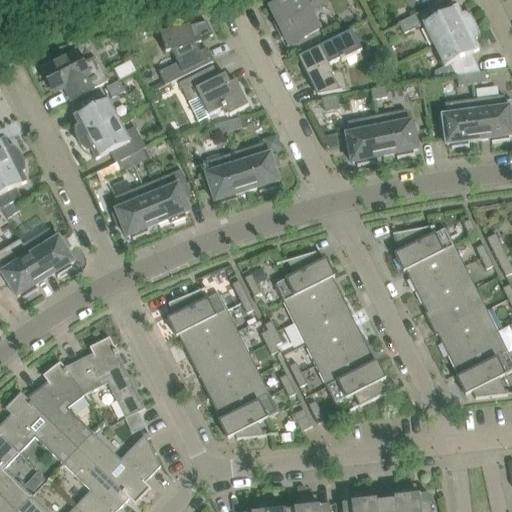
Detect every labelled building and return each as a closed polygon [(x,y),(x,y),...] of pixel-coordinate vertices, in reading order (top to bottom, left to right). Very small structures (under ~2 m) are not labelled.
[(286,1),(271,8),(290,46),(319,31),(319,30),(318,31),(310,14),(326,6),(323,0),(292,0),(287,3),(286,1)] [(434,47),(475,26),(473,24),(472,22),(470,20),(468,18),(465,16),(462,18),(458,8),(424,25),(434,47)] [(415,16),(399,24),(404,35),(420,27),(415,16)] [(178,64),(159,73),(166,87),(213,63),(206,49),(199,53),(196,45),(213,36),(206,22),(161,35),(166,54),(172,53),(178,64)] [(474,41),(477,40),(477,37),(477,34),(477,31),(476,29),(475,26),(434,47),(445,68),(435,73),(438,79),(456,76),(451,65),(479,51),(474,41)] [(352,32),(299,59),(308,77),(311,76),(321,97),(347,91),(344,77),(344,76),(343,75),(342,74),(340,73),(339,73),(337,73),(333,75),(329,66),(341,61),(342,63),(346,61),(346,60),(362,52),(352,32)] [(51,66),(42,70),(54,94),(65,89),(72,101),(108,83),(95,58),(83,64),(77,52),(61,60),(60,57),(49,63),(51,66)] [(124,68),(116,72),(120,81),(137,72),(131,61),(123,65),(124,68)] [(213,68),(180,85),(189,104),(200,98),(209,117),(226,109),(229,117),(249,107),(236,82),(230,85),(226,75),(219,79),(213,68)] [(485,73),(481,73),(471,75),(472,85),(486,84),(485,73)] [(472,85),(471,75),(457,76),(459,87),(472,85)] [(119,82),(107,88),(112,99),(125,93),(119,82)] [(385,88),(371,91),(373,101),(387,99),(385,88)] [(157,92),(151,95),(155,103),(159,101),(160,97),(157,92)] [(504,96),(474,100),(480,142),(491,140),(492,145),(510,142),(509,138),(511,137),(511,124),(510,108),(506,108),(504,96)] [(337,98),(323,100),(325,111),(339,108),(337,98)] [(480,142),(474,100),(445,105),(446,116),(442,117),(443,120),(438,120),(439,129),(444,128),(447,146),(451,146),(452,150),(469,148),(469,143),(480,142)] [(108,101),(74,118),(79,128),(76,129),(76,132),(76,135),(77,137),(78,140),(79,143),(119,122),(108,101)] [(406,112),(377,117),(385,158),(396,156),(397,160),(415,156),(414,152),(418,151),(415,133),(419,132),(418,124),(413,125),(413,122),(409,123),(406,112)] [(385,158),(377,117),(348,123),(350,135),(346,136),(352,165),(357,164),(357,168),(375,164),(374,160),(385,158)] [(239,119),(226,123),(228,133),(242,130),(239,119)] [(125,135),(119,122),(79,143),(80,145),(82,147),(84,149),(86,151),(88,153),(91,151),(96,161),(115,151),(120,162),(146,149),(136,129),(125,135)] [(228,133),(226,123),(212,126),(215,137),(228,133)] [(336,137),(326,139),(329,151),(339,149),(336,137)] [(0,170),(22,159),(21,156),(19,154),(17,152),(15,150),(13,149),(10,150),(5,141),(0,143),(0,170)] [(263,144),(235,154),(247,193),(258,190),(260,194),(276,189),(275,184),(280,183),(271,155),(267,156),(263,144)] [(142,151),(130,158),(135,168),(147,161),(142,151)] [(247,193),(235,154),(206,163),(210,174),(206,175),(207,178),(202,179),(205,187),(209,186),(215,203),(220,202),(221,206),(238,201),(236,197),(247,193)] [(135,168),(130,158),(117,164),(122,174),(135,168)] [(22,174),(25,172),(25,170),(25,167),(24,164),(23,161),(22,159),(0,170),(0,197),(27,184),(22,174)] [(170,176),(143,187),(158,226),(190,213),(183,196),(187,194),(184,187),(187,186),(181,171),(170,176)] [(117,214),(111,216),(114,224),(120,222),(127,239),(158,226),(143,187),(115,199),(119,210),(116,211),(117,214)] [(14,203),(3,210),(8,219),(19,212),(14,203)] [(479,240),(470,221),(463,224),(472,243),(479,240)] [(404,273),(409,270),(455,247),(446,230),(428,239),(424,231),(435,229),(435,227),(393,235),(393,237),(394,237),(402,253),(395,256),(404,273)] [(49,230),(24,246),(45,281),(75,263),(59,238),(56,240),(49,230)] [(496,235),(487,240),(490,248),(500,243),(496,235)] [(45,281),(24,246),(20,240),(0,252),(0,287),(7,283),(17,299),(45,281)] [(500,243),(490,248),(494,255),(503,250),(500,243)] [(488,257),(483,246),(476,250),(481,260),(488,257)] [(416,293),(465,268),(455,247),(409,270),(412,276),(408,278),(416,293)] [(503,250),(494,255),(498,263),(507,258),(503,250)] [(275,286),(284,304),(330,280),(335,278),(326,261),(321,263),(316,254),(277,265),(277,266),(287,263),(294,277),(275,286)] [(493,267),(488,257),(481,260),(486,271),(493,267)] [(507,258),(498,263),(502,270),(511,265),(507,258)] [(511,267),(511,266),(502,271),(506,278),(511,274),(511,267)] [(430,312),(476,289),(465,268),(416,293),(424,308),(427,306),(430,312)] [(267,281),(262,269),(251,274),(252,276),(255,282),(256,285),(267,281)] [(255,282),(252,276),(245,279),(248,286),(255,282)] [(294,324),(343,300),(336,285),(333,286),(330,280),(284,304),(294,324)] [(247,297),(239,282),(232,286),(239,300),(247,297)] [(261,295),(255,282),(248,286),(254,298),(261,295)] [(511,298),(511,290),(510,286),(503,290),(508,300),(511,298)] [(177,338),(182,335),(228,312),(219,295),(201,304),(196,295),(207,290),(207,289),(169,305),(175,317),(168,321),(177,338)] [(441,335),(488,312),(476,289),(430,312),(425,315),(436,337),(441,335)] [(254,311),(247,297),(239,300),(247,315),(254,311)] [(305,346),(351,323),(348,316),(351,315),(343,300),(294,324),(305,346)] [(189,358),(238,333),(228,312),(182,335),(184,341),(181,343),(189,358)] [(448,357),(498,332),(488,312),(441,335),(444,341),(441,342),(448,357)] [(272,323),(268,325),(265,326),(268,332),(270,337),(277,333),(272,323)] [(354,329),(351,323),(305,346),(316,367),(365,343),(357,327),(354,329)] [(273,342),(270,337),(268,332),(261,335),(266,346),(273,342)] [(508,353),(498,332),(448,357),(456,372),(459,371),(462,377),(508,353)] [(203,378),(249,355),(238,333),(189,358),(196,373),(200,371),(203,378)] [(282,344),(277,333),(270,337),(273,342),(276,347),(282,344)] [(93,355),(65,369),(85,397),(108,385),(126,421),(146,410),(110,339),(90,349),(93,355)] [(279,353),(276,347),(273,342),(266,346),(271,356),(279,353)] [(373,358),(365,343),(316,367),(326,388),(372,365),(369,359),(373,358)] [(511,360),(508,353),(462,377),(457,379),(466,396),(473,393),(475,399),(476,400),(511,396),(511,394),(507,395),(499,380),(511,373),(511,360)] [(210,401),(260,376),(249,355),(203,378),(206,384),(203,386),(210,401)] [(377,363),(372,365),(326,388),(335,405),(354,396),(360,407),(349,412),(350,413),(387,395),(381,383),(386,380),(377,363)] [(68,410),(85,397),(65,369),(61,364),(43,377),(48,384),(27,400),(78,450),(93,435),(68,410)] [(296,364),(289,368),(294,378),(302,375),(296,364)] [(307,385),(302,375),(294,378),(300,389),(307,385)] [(224,420),(270,397),(260,376),(210,401),(218,416),(221,414),(224,420)] [(291,386),(286,376),(279,380),(284,389),(291,386)] [(314,387),(322,408),(329,405),(321,385),(314,387)] [(296,395),(291,386),(284,389),(289,399),(296,395)] [(78,450),(27,400),(21,394),(5,410),(11,416),(0,427),(0,434),(20,455),(35,439),(63,466),(78,450)] [(270,397),(224,420),(219,423),(228,440),(235,436),(237,440),(237,441),(277,436),(277,435),(264,437),(258,424),(279,414),(270,397)] [(316,403),(309,406),(318,425),(325,422),(316,403)] [(308,418),(304,411),(293,416),(297,423),(308,418)] [(313,428),(308,418),(297,423),(302,433),(313,428)] [(20,455),(0,434),(0,496),(16,511),(18,511),(32,498),(4,471),(20,455)] [(121,461),(93,435),(78,450),(130,501),(135,506),(151,490),(145,485),(161,468),(145,437),(121,461)] [(118,511),(130,501),(78,450),(63,466),(91,493),(75,509),(77,511),(118,511)] [(37,474),(30,481),(38,489),(45,482),(37,474)] [(415,488),(406,489),(408,511),(431,511),(429,495),(416,497),(415,488)] [(408,511),(406,489),(398,489),(399,499),(386,500),(387,511),(408,511)] [(372,492),(363,493),(365,511),(387,511),(386,500),(373,502),(372,492)] [(365,511),(363,493),(355,494),(356,504),(342,505),(343,511),(365,511)] [(16,511),(0,496),(0,511),(16,511)] [(77,511),(75,509),(72,511),(46,511),(32,498),(18,511),(77,511)] [(315,499),(306,500),(307,511),(330,511),(330,507),(316,508),(315,499)] [(307,511),(306,500),(298,501),(299,510),(286,511),(307,511)]
